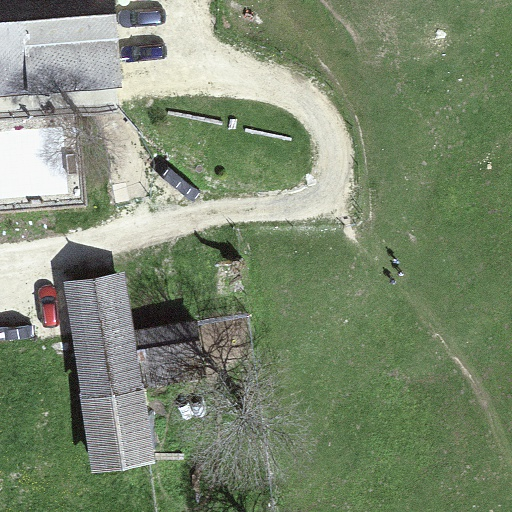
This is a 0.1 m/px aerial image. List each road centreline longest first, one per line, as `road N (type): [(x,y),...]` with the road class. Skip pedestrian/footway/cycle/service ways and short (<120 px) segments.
road 1 (track): [(0,261),(108,240),(172,216),(324,198)]
road 2 (track): [(324,198),(335,163),(320,121),(280,92),(210,63),(174,26),(162,0)]
